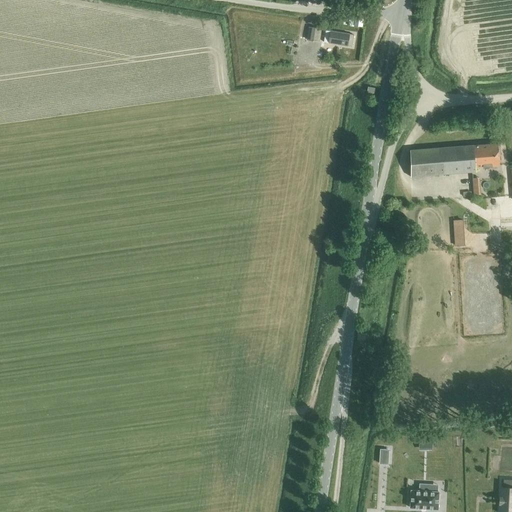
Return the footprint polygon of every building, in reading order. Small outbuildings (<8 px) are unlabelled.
[(306,39),(318,41),(320,28),(308,26),(306,39)] [(327,42),(351,46),(353,35),(348,34),(337,32),(325,31),(323,41),(327,42)] [(478,167),(499,166),(497,144),(473,146),(473,145),(409,150),(411,176),(475,171),(475,170),(478,170),(478,167)] [(472,178),(473,195),(481,195),(479,177),(472,178)] [(463,221),(463,219),(453,220),(454,246),(465,245),(463,221)] [(474,229),(476,241),(491,239),(490,227),(474,229)] [(379,449),(378,463),(387,463),(388,449),(379,449)] [(499,487),(497,511),(511,511),(511,480),(501,479),(501,487),(499,487)] [(410,489),(409,508),(438,510),(438,491),(427,490),(428,483),(418,483),(417,490),(410,489)]
